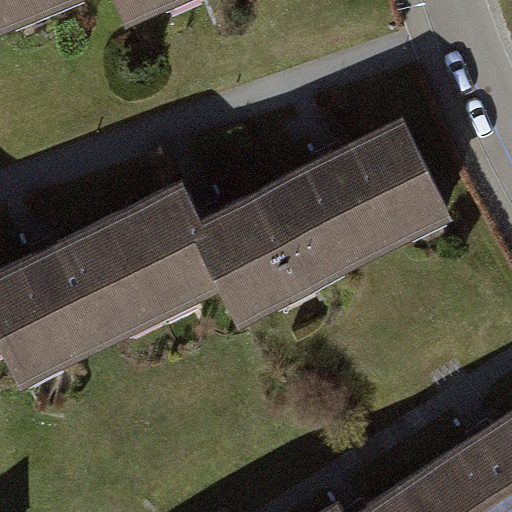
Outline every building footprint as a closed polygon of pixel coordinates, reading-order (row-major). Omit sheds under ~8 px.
[(0,0),(0,16),(38,0),(0,0)] [(115,0),(120,11),(146,0),(115,0)] [(399,116),(296,166),(340,258),(443,208),(399,116)] [(296,166),(189,217),(219,280),(234,310),(340,258),(296,166)] [(173,183),(0,266),(0,325),(4,334),(23,374),(219,280),(189,217),(173,183)] [(511,511),(511,398),(440,443),(484,511),(511,511)] [(484,511),(440,443),(332,511),(484,511)]
